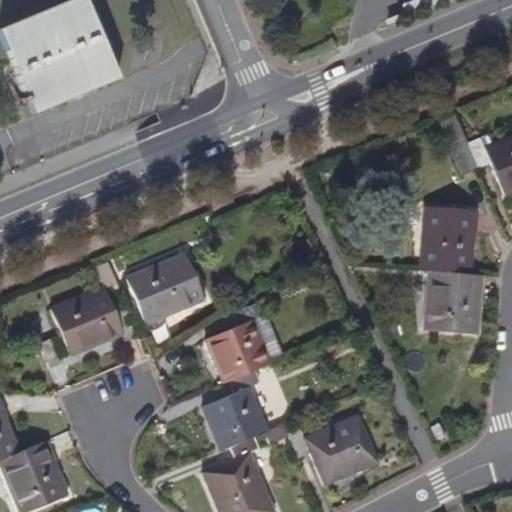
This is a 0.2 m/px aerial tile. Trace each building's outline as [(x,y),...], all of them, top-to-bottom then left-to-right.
[(118,81),(85,0),(72,0),(0,29),(0,33),(33,115),(118,81)] [(385,18),(429,0),(398,0),(401,5),(384,12),(385,18)] [(455,114),(440,120),(462,173),(477,166),(476,165),(466,141),(455,114)] [(511,133),(483,146),(478,136),(466,141),(476,165),(489,160),(503,194),(511,189),(511,133)] [(466,272),(470,208),(421,204),(416,268),(428,269),(466,272)] [(195,304),(176,258),(123,280),(142,326),(195,304)] [(121,340),(134,335),(124,311),(103,262),(90,268),(99,290),(111,317),(119,336),(121,340)] [(471,331),(476,273),(466,272),(428,269),(423,327),(471,331)] [(111,317),(99,290),(47,311),(66,358),(119,336),(111,317)] [(203,336),(220,381),(223,380),(248,370),(269,362),(267,359),(280,353),(263,313),(260,314),(255,302),(230,311),(235,323),(203,336)] [(58,363),(48,340),(35,345),(44,369),(58,363)] [(269,378),(263,366),(250,372),(255,384),(269,378)] [(259,432),(242,388),(253,384),(248,370),(223,380),(229,393),(195,406),(213,450),(225,445),(250,435),(259,432)] [(375,463),(357,414),(299,436),(296,428),(282,433),(293,458),(306,453),(318,484),(375,463)] [(443,433),(436,421),(429,424),(436,437),(443,433)] [(0,460),(15,454),(0,422),(0,460)] [(267,511),(245,453),(255,449),(250,435),(225,445),(230,459),(197,472),(213,511),(267,511)] [(26,511),(64,496),(41,442),(15,454),(0,460),(0,477),(15,511),(26,511)]
